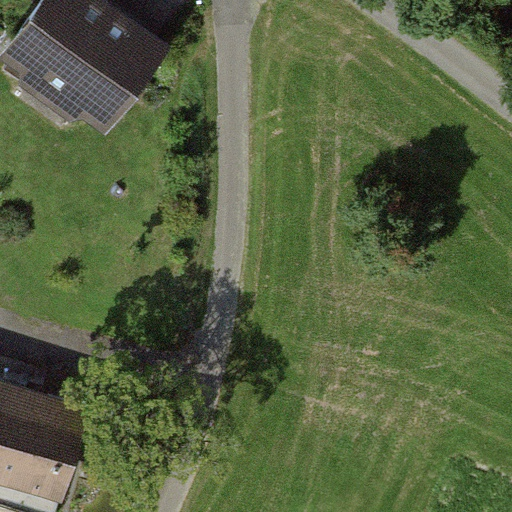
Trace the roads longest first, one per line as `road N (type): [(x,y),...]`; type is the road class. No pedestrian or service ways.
road 1 (track): [(168,511),(218,339),(236,165),(237,0)]
road 2 (unclassified): [(511,99),(373,0)]
